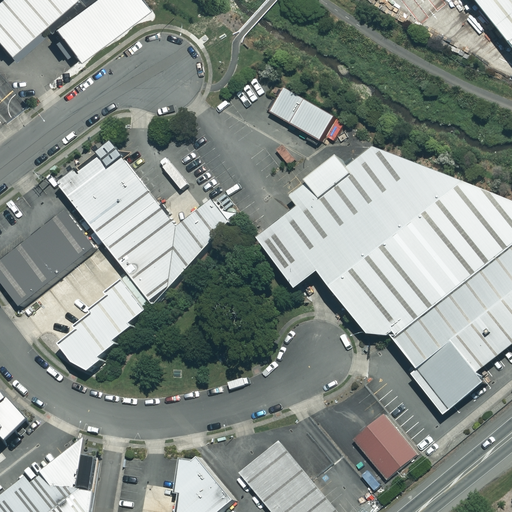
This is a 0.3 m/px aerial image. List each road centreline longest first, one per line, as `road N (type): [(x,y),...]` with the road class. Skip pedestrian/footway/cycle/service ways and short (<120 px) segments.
road 1 (unclassified): [(321,352),(257,396),(158,418),(80,404),(47,387),(0,338)]
road 2 (unclassified): [(0,166),(99,90),(164,70)]
road 3 (secondary): [(511,436),(419,511)]
